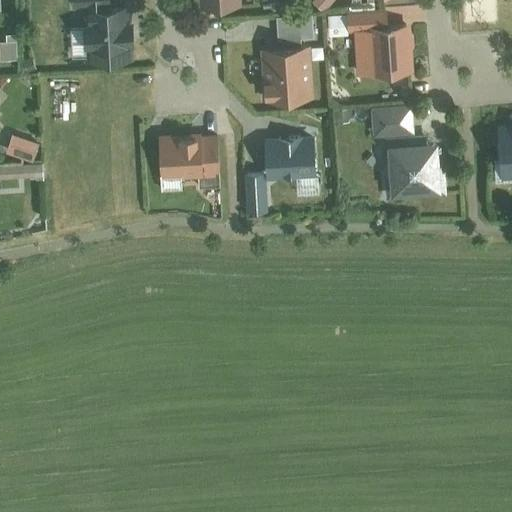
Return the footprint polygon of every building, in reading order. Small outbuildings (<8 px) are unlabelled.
[(90,41),(90,56),(131,55),(131,39),(138,39),(138,14),(134,14),(133,0),(86,0),(87,42),(90,41)] [(334,0),(316,0),(326,9),(334,0)] [(389,17),(389,6),(350,8),(350,11),(329,12),(330,32),(350,31),(350,29),(356,28),(358,69),(413,66),(411,16),(389,17)] [(278,42),(304,41),(304,34),(315,34),(314,11),(277,12),(278,42)] [(278,42),(262,43),(263,72),(260,72),(261,96),(314,94),(312,40),(304,41),(278,42)] [(385,135),(415,133),(414,101),(374,102),(375,135),(385,135)] [(355,105),(339,105),(339,117),(355,117),(355,105)] [(511,117),(502,118),(502,121),(504,154),(497,154),(498,179),(511,178),(511,117)] [(204,129),(161,130),(162,169),(185,169),(185,172),(200,172),(205,172),(205,144),(204,129)] [(317,130),(267,132),(268,167),(268,174),(299,173),(299,170),(318,169),(317,130)] [(14,131),(9,149),(34,156),(40,138),(14,131)] [(443,131),(415,133),(385,135),(389,189),(446,185),(443,131)] [(222,144),(205,144),(205,172),(200,172),(200,183),(222,183),(222,144)] [(45,159),(0,160),(0,172),(45,171),(45,159)] [(268,167),(247,168),(248,205),(270,204),(268,174),(268,167)]
